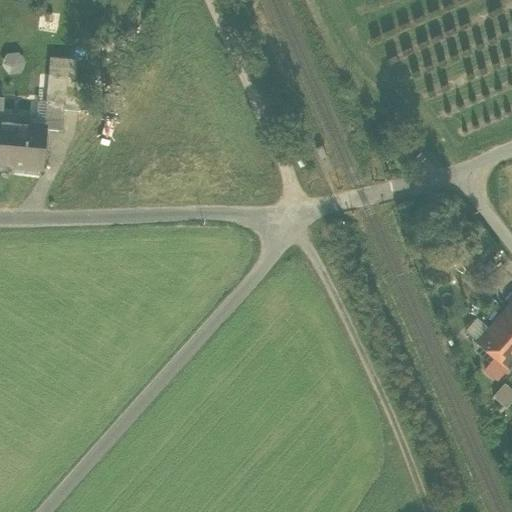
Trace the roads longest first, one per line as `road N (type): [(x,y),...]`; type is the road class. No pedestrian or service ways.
road 1 (residential): [(294,213),(263,261),(46,511)]
road 2 (track): [(294,213),(438,511)]
road 3 (residential): [(0,214),(294,213)]
road 4 (track): [(294,213),(208,0)]
road 5 (residential): [(294,213),(449,171)]
